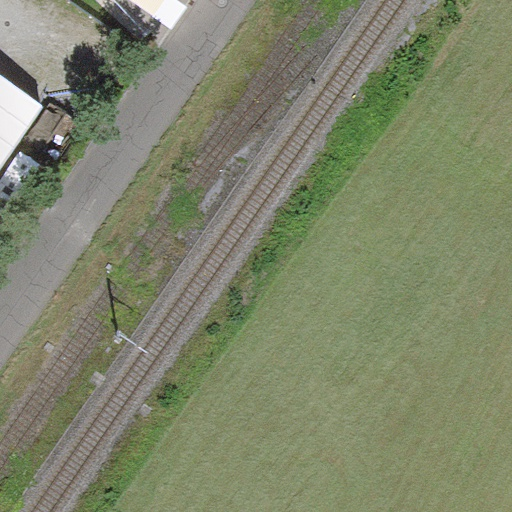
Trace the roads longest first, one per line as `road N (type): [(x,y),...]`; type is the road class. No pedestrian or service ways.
road 1 (primary): [(163,511),(511,16)]
road 2 (residential): [(0,325),(226,0)]
